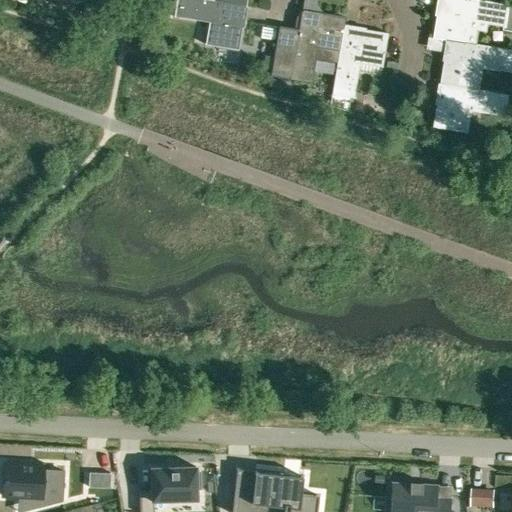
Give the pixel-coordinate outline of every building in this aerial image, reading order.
[(238,50),(245,4),(221,0),(175,0),(173,13),(212,19),(207,45),(238,50)] [(469,17),(507,24),(507,27),(511,27),(511,3),(490,0),(439,0),(434,37),(448,39),(465,42),(466,40),(469,17)] [(345,17),(302,10),(301,10),(297,29),(278,26),(272,58),(270,70),(269,75),(308,82),(315,44),(338,48),(340,48),(344,24),(345,17)] [(388,32),(344,24),(340,48),(338,48),(331,93),(350,96),(357,59),(383,63),(388,32)] [(441,81),(472,86),(480,87),(483,66),(511,70),(511,48),(466,40),(465,42),(448,39),(441,81)] [(262,69),(270,70),(272,58),(264,56),(262,69)] [(480,87),(472,86),(441,81),(434,126),(468,132),(472,110),(506,116),(506,114),(511,115),(511,94),(510,94),(510,92),(480,87)] [(329,105),(347,110),(350,96),(331,93),(329,105)] [(3,463),(1,495),(18,496),(61,498),(63,471),(43,469),(43,465),(41,465),(28,464),(3,463)] [(151,489),(139,490),(139,511),(152,511),(153,500),(195,498),(195,489),(200,489),(199,471),(195,471),(195,468),(195,466),(150,468),(151,489)] [(232,501),(231,511),(251,511),(253,503),(277,506),(275,511),(316,511),(318,495),(300,493),(302,476),(282,474),(254,470),(252,488),(234,486),(232,501)] [(392,483),(390,511),(450,511),(451,499),(437,498),(438,485),(421,484),(419,484),(410,484),(409,484),(392,483)] [(113,485),(94,490),(97,501),(116,496),(113,485)] [(471,490),(470,505),(493,506),(493,492),(471,490)]
